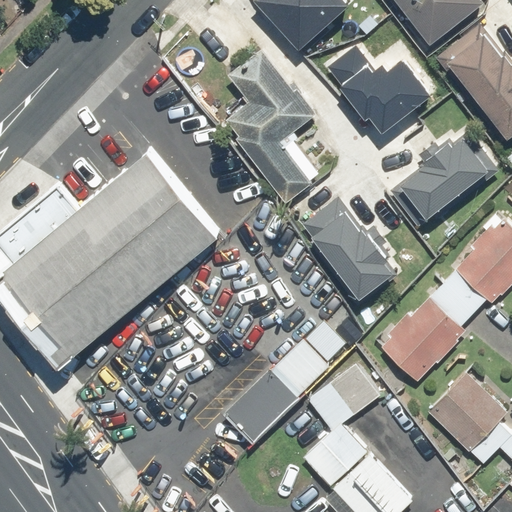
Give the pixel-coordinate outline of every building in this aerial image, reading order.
[(276,0),(306,33),(342,0),(276,0)] [(402,0),(431,37),(478,0),(402,0)] [(437,53),(503,137),(511,130),(511,55),(506,47),(504,48),(481,19),(437,53)] [(356,40),(331,59),(365,103),(371,98),(387,117),(410,99),(433,81),(407,48),(398,55),(390,43),(371,58),(356,40)] [(237,133),(287,199),(314,179),(311,176),(320,169),(290,130),(318,110),(298,83),(294,86),(262,44),(229,69),(250,97),(227,114),(240,131),(237,133)] [(469,125),(398,182),(426,216),(496,159),(469,125)] [(0,231),(0,281),(62,357),(222,227),(153,143),(78,204),(59,182),(0,231)] [(341,186),(307,214),(317,226),(311,231),(363,294),(403,262),(341,186)] [(382,343),(418,378),(437,358),(438,359),(460,337),(458,336),(467,326),(462,321),(488,295),(493,299),(501,290),(503,292),(511,282),(511,220),(506,215),(504,218),(496,210),(483,223),(487,227),(472,243),(474,246),(457,264),(457,265),(431,292),(412,311),(409,308),(388,330),(391,333),(382,343)] [(336,332),(346,344),(362,331),(352,318),(336,332)] [(275,362),(301,389),(331,362),(304,335),(275,362)] [(310,394),(333,424),(377,390),(354,360),(310,394)] [(272,364),(226,408),(254,438),(301,394),(272,364)] [(467,368),(429,408),(484,460),(500,443),(511,454),(511,429),(499,417),(508,408),(467,368)] [(398,511),(414,497),(340,419),(305,453),(361,511),(398,511)]
